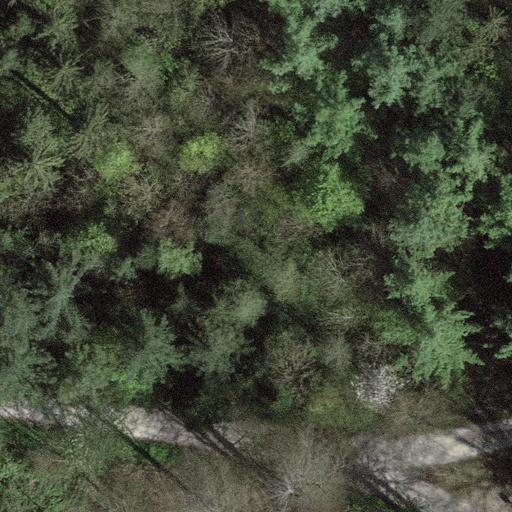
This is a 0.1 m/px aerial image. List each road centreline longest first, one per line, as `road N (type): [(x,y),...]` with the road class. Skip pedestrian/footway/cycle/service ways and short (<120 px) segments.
road 1 (track): [(0,401),(314,450),(391,471)]
road 2 (track): [(511,96),(479,442)]
road 3 (track): [(391,471),(511,434)]
